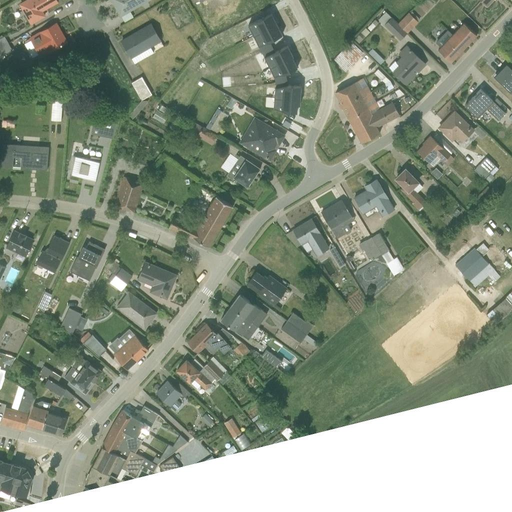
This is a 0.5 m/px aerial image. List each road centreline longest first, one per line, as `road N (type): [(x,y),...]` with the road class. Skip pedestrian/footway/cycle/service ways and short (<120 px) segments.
road 1 (unclassified): [(511,16),(400,128),(319,179)]
road 2 (unclassified): [(225,265),(65,449)]
road 3 (residential): [(0,201),(138,226),(225,265)]
road 4 (residential): [(290,0),(325,74),(325,108),(310,154),(319,179)]
road 5 (unclassified): [(319,179),(265,212),(225,265)]
